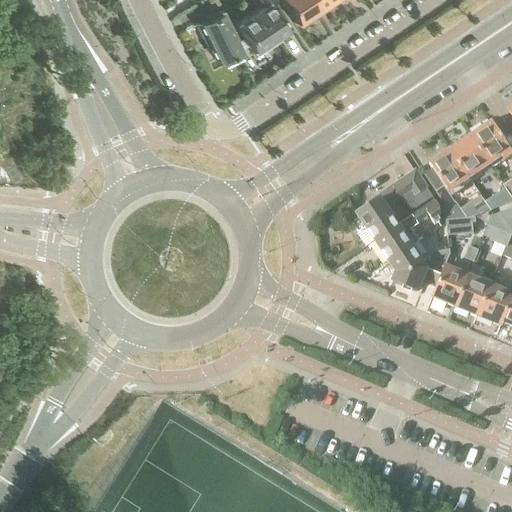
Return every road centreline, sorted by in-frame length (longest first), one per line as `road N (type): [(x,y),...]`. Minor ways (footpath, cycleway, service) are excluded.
road 1 (residential): [(137,0),(209,129),(227,133),(436,0)]
road 2 (tertiary): [(12,480),(139,334)]
road 3 (tertiary): [(109,313),(12,480)]
road 4 (residential): [(511,413),(335,337)]
road 5 (tertiary): [(511,26),(363,124)]
road 6 (tertiary): [(363,124),(224,199)]
road 7 (tertiary): [(244,227),(363,124)]
road 8 (tertiary): [(76,48),(118,196)]
road 9 (tertiary): [(155,179),(76,48)]
